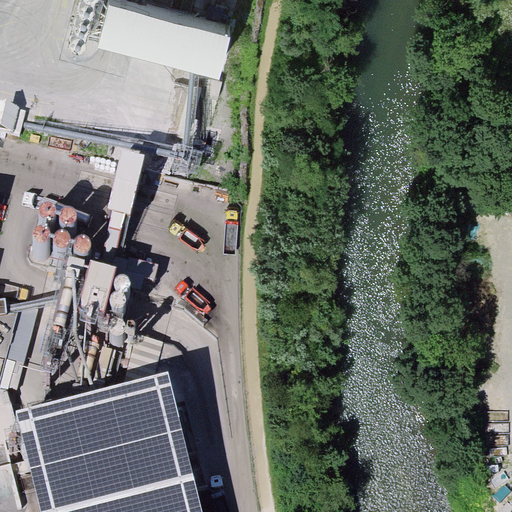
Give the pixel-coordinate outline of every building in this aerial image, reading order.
[(131,0),(130,0),(103,0),(94,36),(119,42),(218,67),(229,25),(131,0)] [(75,11),(74,13),(74,16),(75,19),(76,21),(78,22),(81,23),(84,23),(86,22),(88,21),(89,18),(90,16),(90,13),(89,11),(87,9),(85,8),(82,7),(80,8),(77,9),(75,11)] [(72,27),(71,29),(70,32),(71,35),(73,37),(75,38),(77,39),(80,39),(82,38),(84,36),(86,34),(86,32),(86,29),(85,27),(83,25),(81,24),(79,23),(76,24),(74,25),(72,27)] [(139,176),(119,171),(106,224),(127,229),(139,176)] [(40,226),(39,229),(39,232),(39,234),(41,236),(43,238),(46,239),(48,239),(51,238),(53,236),(54,234),(55,231),(54,229),(53,227),(52,225),(49,223),(47,223),(44,223),(42,224),(40,226)] [(62,232),(61,235),(60,237),(61,240),(62,242),(65,244),(67,245),(70,244),(72,244),(74,242),(76,240),(76,237),(76,235),(75,232),(73,230),(71,229),(68,229),(66,229),(64,230),(62,232)] [(34,250),(33,253),(33,255),(33,258),(35,260),(37,262),(39,263),(42,263),(45,262),(47,260),(48,258),(48,255),(48,253),(47,250),(45,249),(43,247),(41,247),(38,247),(36,248),(34,250)] [(55,255),(54,257),(54,260),(54,262),(56,265),(58,266),(60,267),(63,267),(66,266),(68,264),(69,262),(70,260),(69,257),(68,255),(66,253),(64,252),(62,251),(59,252),(57,253),(55,255)] [(75,259),(74,262),(74,265),(75,267),(76,269),(78,271),(81,272),(84,272),(86,271),(88,269),(89,267),(90,264),(90,262),(89,260),(87,258),(85,256),(82,256),(80,256),(77,258),(75,259)] [(115,290),(114,292),(114,295),(115,298),(116,300),(118,302),(121,302),(123,302),(126,301),(128,300),(129,298),(130,295),(130,292),(128,290),(127,288),(125,287),(122,287),(120,287),(117,288),(115,290)] [(111,307),(110,309),(109,312),(110,314),(111,317),(114,318),(116,319),(119,319),(121,318),(123,316),(125,314),(125,312),(125,309),(124,307),(122,305),(120,304),(117,303),(115,303),(113,305),(111,307)] [(111,334),(110,337),(110,339),(110,342),(112,344),(114,346),(116,347),(119,347),(122,346),(124,344),(125,342),(125,339),(125,337),(124,334),(122,333),(120,331),(118,331),(115,331),(113,332),(111,334)] [(194,511),(163,393),(12,431),(33,511),(194,511)]
